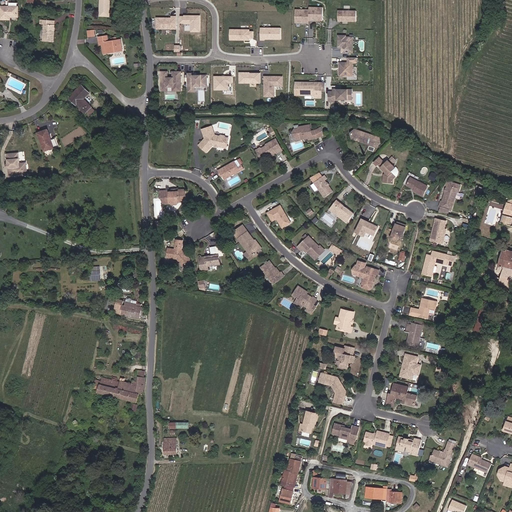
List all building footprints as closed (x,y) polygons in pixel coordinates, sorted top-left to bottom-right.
[(110,0),(100,0),(101,18),(111,18),(110,0)] [(311,11),(297,11),(297,24),(311,24),(311,21),(324,21),(325,9),(311,8),(311,11)] [(18,19),(18,9),(9,9),(0,9),(0,16),(0,21),(9,21),(9,18),(18,19)] [(358,13),(340,13),(340,23),(358,23),(358,13)] [(186,18),(182,18),(182,25),(186,25),(186,26),(193,26),(193,33),(201,33),(202,17),(186,17),(186,18)] [(177,31),(177,18),(173,18),(173,20),(167,20),(167,21),(165,20),(164,20),(158,20),(158,30),(177,31)] [(41,22),(40,27),(43,27),(42,44),(52,45),(54,29),(50,28),(51,24),(41,22)] [(282,30),(263,30),(263,40),(282,40),(282,30)] [(252,31),(232,31),(232,41),(251,42),(251,40),(255,40),(255,34),(252,34),(252,31)] [(347,37),(340,37),(340,48),(344,48),(344,50),(343,50),(343,54),(354,54),(354,38),(347,38),(347,37)] [(105,47),(107,54),(119,52),(119,54),(126,53),(124,41),(111,43),(111,38),(102,40),(103,47),(105,47)] [(349,64),(341,64),(341,78),(354,78),(354,65),(358,65),(358,59),(349,59),(349,64)] [(169,74),(163,74),(163,92),(169,92),(169,88),(174,88),(174,92),(183,92),(183,73),(175,73),(175,79),(169,79),(169,74)] [(251,74),(241,74),(241,85),(261,85),(261,75),(251,75),(251,74)] [(195,75),(189,75),(190,93),(195,93),(195,87),(208,87),(208,76),(195,77),(195,75)] [(233,78),(217,78),(216,91),(229,91),(230,84),(233,85),(233,78)] [(284,78),(266,78),(266,98),(276,98),(276,87),(284,87),(284,78)] [(311,84),(297,83),(297,96),(306,96),(306,94),(317,95),(317,99),(323,99),(323,91),(327,92),(327,84),(315,84),(314,85),(312,85),(311,84)] [(84,115),(91,109),(83,100),(89,94),(81,86),(75,92),(76,93),(70,99),(84,115)] [(334,91),(330,91),(330,101),(339,101),(339,98),(353,98),(353,89),(334,89),(334,91)] [(91,109),(84,115),(88,118),(95,112),(91,109)] [(225,142),(226,138),(224,135),(220,135),(220,136),(213,136),(211,126),(202,128),(203,138),(198,144),(206,152),(213,145),(215,145),(219,146),(219,148),(227,149),(229,142),(225,142)] [(311,132),(310,126),(298,128),(298,130),(294,130),(293,133),(294,137),(295,138),(297,139),(302,138),(301,137),(304,136),(305,138),(305,139),(309,139),(310,140),(317,139),(322,136),(320,128),(315,131),(311,132)] [(51,140),(48,130),(38,133),(45,152),(54,149),(55,150),(60,148),(56,138),(51,140)] [(364,134),(364,133),(355,130),(349,135),(352,140),(360,143),(360,141),(353,139),(354,132),(364,134)] [(360,141),(360,143),(368,145),(368,143),(377,146),(379,139),(377,138),(378,137),(364,133),(364,134),(354,132),(353,139),(360,141)] [(368,143),(368,145),(377,148),(382,145),(380,138),(378,137),(377,138),(379,139),(377,146),(368,143)] [(262,161),(266,159),(266,158),(269,157),(272,156),(273,157),(281,152),(275,141),(266,145),(265,148),(261,150),(260,149),(256,151),(262,161)] [(15,171),(16,175),(26,175),(26,163),(19,164),(18,154),(8,155),(10,171),(15,171)] [(379,167),(380,166),(381,165),(385,168),(383,169),(386,171),(388,172),(389,173),(386,177),(386,183),(393,184),(393,181),(394,179),(396,176),(392,173),(396,169),(389,162),(387,164),(381,159),(376,164),(379,167)] [(217,172),(219,176),(221,175),(223,180),(239,171),(234,163),(217,172)] [(316,184),(324,178),(320,173),(312,178),(316,184)] [(417,181),(419,177),(411,173),(405,184),(415,189),(414,191),(423,195),(427,186),(417,181)] [(335,194),(330,187),(328,185),(326,181),(328,180),(326,177),(324,178),(316,184),(327,198),(335,194)] [(448,192),(447,191),(444,201),(442,200),(440,207),(442,207),(450,209),(452,210),(458,191),(460,190),(461,186),(460,184),(449,181),(448,184),(448,187),(448,188),(449,189),(448,192)] [(166,204),(174,204),(174,202),(182,203),(184,199),(188,199),(188,198),(188,193),(186,190),(180,190),(179,192),(178,192),(176,192),(175,192),(174,191),(164,191),(164,199),(166,199),(166,204)] [(511,200),(510,200),(502,224),(511,226),(511,200)] [(338,202),(331,210),(347,224),(354,215),(338,202)] [(279,219),(278,220),(282,227),(290,223),(280,207),(268,214),(273,221),(278,218),(279,219)] [(433,235),(431,235),(431,239),(438,241),(440,238),(442,239),(442,236),(445,235),(447,228),(445,228),(447,222),(436,218),(433,229),(434,230),(433,235)] [(370,225),(370,224),(362,220),(356,233),(364,238),(367,232),(371,233),(371,235),(374,236),(378,227),(373,225),(372,226),(370,225)] [(396,225),(394,232),(403,235),(406,227),(398,224),(398,226),(396,225)] [(239,240),(248,233),(243,226),(234,233),(239,240)] [(253,242),(255,242),(248,233),(239,240),(250,256),(260,249),(258,246),(257,247),(253,242)] [(304,250),(307,253),(309,251),(310,252),(310,254),(317,260),(323,254),(319,251),(319,247),(309,238),(299,248),(302,251),(304,250)] [(258,246),(260,249),(262,247),(256,240),(255,242),(253,242),(257,247),(258,246)] [(189,259),(187,256),(186,257),(183,254),(183,252),(185,243),(178,241),(176,250),(169,249),(168,260),(178,262),(185,271),(192,265),(191,264),(192,261),(190,259),(189,259)] [(332,244),(330,250),(339,254),(342,248),(332,244)] [(511,253),(503,251),(499,266),(504,268),(503,273),(501,279),(496,278),(494,283),(495,283),(500,285),(510,288),(511,279),(511,253)] [(439,262),(440,260),(447,262),(446,264),(450,265),(450,263),(455,264),(456,258),(452,257),(452,256),(435,252),(434,256),(429,255),(425,270),(427,270),(428,273),(428,274),(434,276),(435,271),(434,270),(435,266),(436,267),(438,262),(439,262)] [(219,253),(212,253),(212,257),(206,258),(207,260),(200,261),(201,270),(208,269),(208,265),(219,264),(219,253)] [(274,281),(276,283),(284,277),(281,273),(280,274),(276,270),(275,270),(269,263),(261,269),(272,282),(274,281)] [(375,281),(376,276),(378,276),(379,272),(367,269),(367,271),(365,270),(366,265),(358,264),(357,268),(356,268),(354,276),(361,278),(360,279),(363,279),(365,282),(364,286),(363,287),(363,288),(363,290),(371,291),(372,291),(374,285),(373,284),(373,282),(375,281)] [(101,280),(102,266),(92,265),(91,280),(101,280)] [(308,309),(310,310),(316,301),(312,298),(311,299),(307,296),(307,298),(305,297),(307,293),(298,288),(292,297),(298,300),(299,304),(308,309)] [(113,311),(114,312),(114,313),(140,319),(143,308),(137,307),(138,304),(117,299),(116,304),(115,304),(114,306),(115,307),(115,310),(113,310),(113,311)] [(423,309),(422,308),(421,310),(413,308),(411,315),(428,318),(430,308),(435,309),(437,302),(424,299),(422,306),(424,306),(423,309)] [(485,306),(482,305),(476,325),(485,329),(492,308),(485,306)] [(351,325),(352,322),(354,314),(342,311),(340,319),(338,325),(337,329),(351,333),(352,329),(350,328),(351,325)] [(418,346),(424,322),(418,320),(417,324),(414,324),(413,327),(412,333),(409,342),(414,343),(414,345),(418,346)] [(353,354),(353,352),(344,350),(342,358),(340,358),(339,362),(343,363),(342,365),(350,367),(351,361),(354,361),(355,356),(353,354)] [(415,359),(415,357),(406,355),(404,363),(406,363),(406,365),(404,365),(402,372),(412,374),(413,372),(415,372),(419,373),(421,365),(417,364),(418,359),(415,359)] [(140,376),(140,378),(139,383),(137,382),(137,381),(133,381),(132,384),(121,382),(121,383),(102,379),(102,382),(101,384),(98,384),(98,381),(96,381),(95,385),(100,386),(98,393),(137,402),(139,395),(144,393),(144,391),(146,383),(146,378),(145,377),(146,371),(138,370),(137,376),(138,376),(140,376)] [(340,381),(338,377),(328,375),(322,373),(320,382),(331,385),(336,393),(333,402),(342,404),(344,391),(342,387),(340,386),(339,383),(340,381)] [(410,387),(405,386),(395,384),(393,394),(390,394),(387,403),(395,405),(396,400),(397,397),(402,398),(402,400),(405,400),(405,402),(404,405),(415,407),(417,397),(408,395),(409,389),(410,387)] [(312,429),(314,424),(316,424),(317,424),(319,415),(307,413),(304,426),(303,430),(304,431),(310,432),(311,433),(312,429)] [(342,428),(343,426),(335,425),(332,435),(340,436),(340,438),(356,442),(360,428),(352,426),(352,430),(342,428)] [(390,436),(390,435),(378,432),(377,436),(367,433),(365,442),(367,443),(372,444),(386,448),(387,447),(390,436)] [(176,438),(165,439),(165,454),(177,454),(176,438)] [(414,442),(409,441),(409,442),(406,442),(403,441),(404,439),(399,438),(396,449),(404,451),(405,446),(407,447),(406,448),(412,450),(411,453),(411,454),(418,457),(422,441),(415,439),(414,442)] [(435,451),(433,458),(435,461),(440,462),(439,465),(450,467),(456,444),(448,442),(445,454),(435,451)] [(478,458),(478,457),(471,454),(467,463),(488,470),(490,463),(478,458)] [(291,457),(287,471),(295,473),(297,474),(301,459),(291,457)] [(511,467),(506,466),(507,468),(505,469),(504,467),(500,469),(498,474),(501,479),(507,481),(510,482),(511,480),(511,463),(511,464),(511,467)] [(285,487),(287,487),(291,488),(295,473),(287,471),(284,471),(282,482),(286,483),(285,487)] [(330,491),(331,483),(327,482),(327,479),(315,478),(315,489),(330,491)] [(343,484),(343,481),(331,480),(331,483),(330,491),(330,492),(347,495),(348,484),(343,484)] [(291,488),(287,487),(286,490),(283,489),(280,501),(290,503),(294,489),(291,488)] [(367,498),(385,500),(386,495),(386,494),(383,493),(383,490),(368,489),(367,498)] [(390,496),(386,495),(385,500),(385,503),(400,504),(401,492),(390,492),(390,496)] [(455,511),(464,511),(467,505),(453,499),(449,509),(455,511)]
